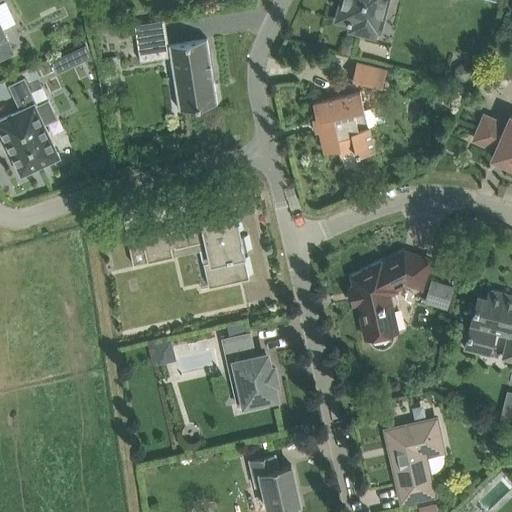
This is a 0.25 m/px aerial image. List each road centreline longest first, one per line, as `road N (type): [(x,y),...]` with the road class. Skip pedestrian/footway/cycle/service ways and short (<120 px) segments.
road 1 (residential): [(353,511),(292,238)]
road 2 (residential): [(270,152),(20,217),(0,212)]
road 3 (residential): [(511,217),(483,203),(424,196),(292,238)]
road 4 (residential): [(270,152),(255,64),(284,0)]
